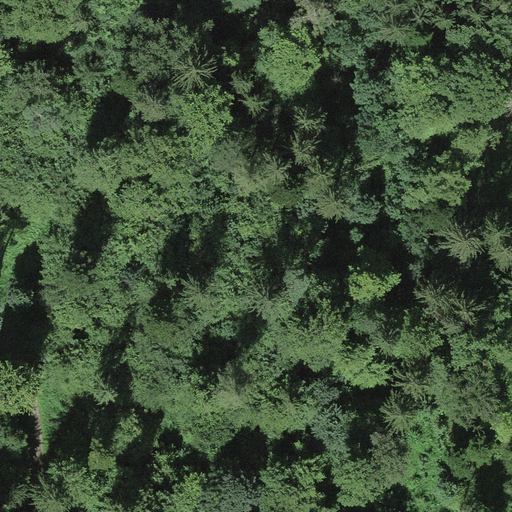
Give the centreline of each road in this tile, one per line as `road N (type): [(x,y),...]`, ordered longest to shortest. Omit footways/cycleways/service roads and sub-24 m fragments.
road 1 (track): [(277,0),(329,81),(396,242),(417,340),(431,511)]
road 2 (track): [(0,324),(33,407),(34,511)]
